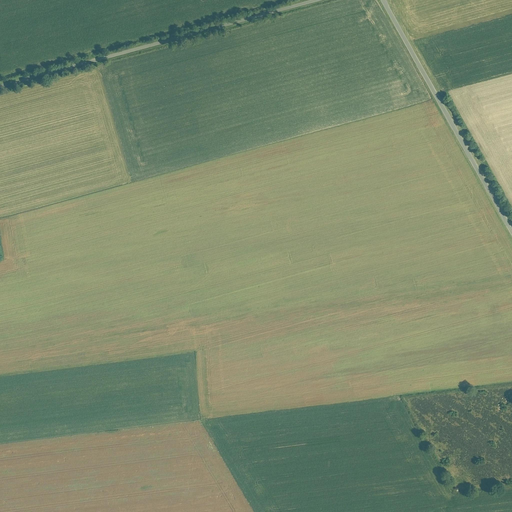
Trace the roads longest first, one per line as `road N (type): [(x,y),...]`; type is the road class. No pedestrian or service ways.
road 1 (unclassified): [(0,86),(317,0)]
road 2 (tertiary): [(511,234),(383,0)]
